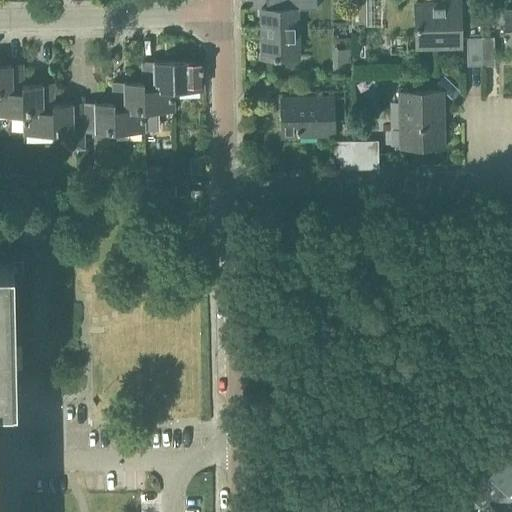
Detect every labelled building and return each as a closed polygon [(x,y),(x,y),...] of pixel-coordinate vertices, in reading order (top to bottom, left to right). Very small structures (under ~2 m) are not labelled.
[(260,9),(261,58),(298,58),(297,9),(309,9),(308,0),(278,0),(278,9),(260,9)] [(350,0),(351,27),(367,26),(366,0),(350,0)] [(416,48),(460,47),(459,0),(442,0),(442,2),(415,3),(416,48)] [(467,66),(481,66),(481,37),(466,38),(467,66)] [(481,37),(481,66),(494,65),(494,37),(481,37)] [(173,88),(173,89),(203,89),(202,60),(141,62),(141,82),(142,82),(142,88),(173,88)] [(22,84),(23,84),(23,64),(0,64),(0,93),(22,93),(22,84)] [(144,109),(144,110),(174,109),(173,89),(173,88),(142,88),(142,82),(141,82),(111,83),(112,103),(113,103),(113,110),(144,109)] [(22,93),(0,93),(0,113),(23,113),(23,112),(54,111),(54,104),(55,104),(54,84),(23,84),(22,84),(22,93)] [(398,92),(400,146),(394,146),(394,148),(444,147),(442,90),(398,92)] [(281,98),(282,136),(334,135),(333,97),(281,98)] [(84,103),(55,104),(54,104),(54,111),(23,112),(23,113),(23,133),(63,132),(63,142),(71,150),(85,150),(85,131),(84,103)] [(113,103),(112,103),(84,103),(85,131),(144,130),(144,110),(144,109),(113,110),(113,103)] [(333,141),(334,169),(355,169),(354,140),(333,141)] [(378,140),(354,140),(355,169),(378,168),(378,140)] [(205,157),(204,146),(195,147),(195,157),(205,157)] [(84,181),(70,181),(70,199),(84,198),(84,181)] [(176,181),(177,197),(188,196),(187,181),(176,181)] [(95,199),(94,182),(85,183),(86,200),(95,199)] [(0,511),(0,399),(12,399),(9,262),(0,262),(0,511)] [(511,466),(505,459),(488,478),(511,500),(511,466)] [(511,511),(511,500),(488,478),(469,498),(484,511),(482,511),(511,511)]
